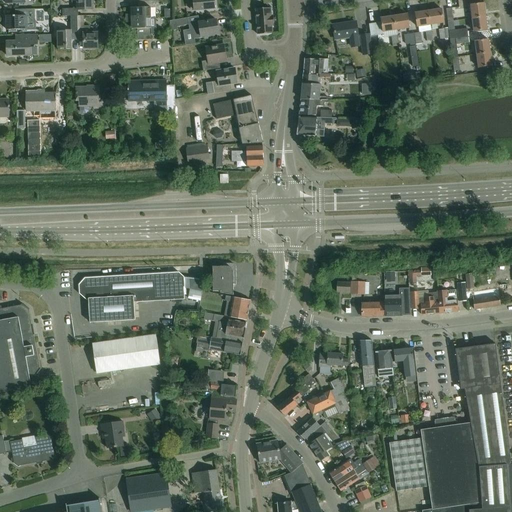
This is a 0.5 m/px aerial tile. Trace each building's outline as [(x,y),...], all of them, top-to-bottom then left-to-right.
[(73,9),(62,9),(62,17),(70,17),(77,17),(77,16),(77,10),(93,10),(92,0),(71,0),(71,2),(73,3),(73,9)] [(195,14),(215,12),(213,0),(184,0),(185,1),(192,0),(193,0),(194,4),(192,4),(191,6),(191,11),(193,13),(195,12),(195,14)] [(126,19),(150,18),(150,8),(153,8),(152,2),(138,2),(138,8),(131,8),(131,15),(126,15),(126,19)] [(472,18),(485,17),(484,3),(470,5),(472,18)] [(270,8),(255,9),(257,35),(272,33),(272,25),(274,25),(273,16),(271,16),(270,8)] [(34,9),(29,9),(15,10),(19,10),(19,16),(6,16),(6,30),(27,29),(27,22),(35,21),(34,9)] [(428,11),(430,25),(443,23),(441,9),(428,11)] [(417,27),(430,25),(428,11),(415,13),(417,27)] [(394,16),(396,30),(409,28),(407,14),(394,16)] [(77,37),(77,40),(83,40),(83,49),(97,49),(97,44),(97,36),(97,33),(90,33),(89,26),(83,26),(83,16),(77,17),(77,37)] [(383,32),(396,30),(394,16),(381,18),(383,32)] [(77,40),(77,37),(77,17),(70,17),(71,30),(57,31),(57,49),(66,49),(71,49),(71,34),(77,34),(77,40)] [(485,17),(472,18),(474,31),(487,30),(485,17)] [(150,18),(126,19),(126,22),(132,22),(132,29),(137,29),(137,35),(156,35),(155,18),(150,18)] [(187,19),(170,22),(172,32),(178,31),(177,27),(188,25),(188,24),(187,19)] [(189,30),(183,30),(185,45),(186,45),(192,44),(194,44),(193,39),(202,38),(201,37),(218,34),(216,20),(206,21),(191,24),(188,24),(188,25),(189,30)] [(450,40),(468,37),(467,29),(454,30),(453,21),(448,21),(448,28),(450,38),(450,40)] [(358,36),(357,32),(355,22),(333,25),(335,40),(350,37),(351,47),(358,46),(357,36),(358,36)] [(440,40),(450,38),(448,28),(439,30),(440,40)] [(6,42),(7,56),(31,55),(30,45),(37,45),(37,33),(15,34),(19,34),(19,42),(6,42)] [(359,36),(361,57),(372,56),(369,34),(359,36)] [(410,45),(416,44),(414,34),(404,35),(406,44),(410,44),(410,45)] [(452,58),(458,57),(456,45),(469,43),(468,37),(450,40),(452,58)] [(477,55),(490,53),(488,40),(475,41),(477,55)] [(223,46),(214,47),(205,48),(207,61),(202,62),(203,71),(220,68),(219,60),(226,59),(223,46)] [(416,46),(409,47),(413,67),(419,66),(416,46)] [(490,53),(477,55),(478,68),(491,66),(490,53)] [(303,75),(303,76),(327,74),(328,74),(328,59),(326,59),(305,59),(303,75)] [(234,68),(224,70),(216,71),(218,81),(206,83),(207,95),(231,91),(230,84),(237,83),(234,68)] [(301,100),(328,101),(328,97),(320,97),(321,79),(331,79),(331,74),(328,74),(327,74),(303,76),(301,100)] [(166,81),(128,81),(128,102),(154,102),(154,111),(166,111),(166,107),(174,106),(173,86),(166,87),(166,81)] [(78,106),(79,106),(80,111),(82,114),(86,113),(89,111),(88,106),(98,106),(98,109),(107,109),(107,93),(99,93),(99,86),(91,86),(91,87),(76,88),(76,100),(78,100),(78,106)] [(37,91),(26,91),(26,111),(46,111),(46,116),(57,116),(57,110),(56,110),(56,94),(37,94),(37,91)] [(251,95),(213,104),(216,119),(236,115),(243,144),(263,143),(251,95)] [(8,107),(9,107),(9,106),(8,106),(8,99),(0,99),(0,117),(8,118),(8,107)] [(329,101),(328,101),(301,100),(299,115),(312,115),(316,115),(316,106),(324,106),(324,103),(329,103),(329,101)] [(17,111),(17,129),(25,128),(25,111),(17,111)] [(332,119),(320,118),(299,117),(297,135),(324,137),(325,125),(333,125),(333,121),(336,121),(336,119),(332,119)] [(207,145),(185,148),(187,162),(209,159),(208,154),(207,145)] [(231,157),(263,156),(262,146),(246,146),(246,151),(231,152),(231,157)] [(263,156),(231,157),(231,162),(247,162),(247,166),(263,166),(263,156)] [(232,263),(231,263),(221,264),(221,266),(212,267),(212,277),(212,291),(220,291),(220,293),(223,293),(233,295),(233,284),(236,284),(236,269),(236,268),(235,267),(235,266),(234,265),(234,264),(233,264),(232,263)] [(184,299),(183,288),(183,278),(178,274),(85,279),(81,284),(82,295),(86,299),(88,299),(89,323),(135,320),(134,303),(184,299)] [(336,292),(340,292),(349,293),(350,293),(350,283),(337,282),(336,292)] [(364,282),(352,282),(351,294),(364,295),(364,282)] [(466,301),(465,287),(465,283),(457,284),(459,302),(466,301)] [(384,316),(401,316),(401,308),(410,307),(409,288),(399,288),(399,296),(384,296),(384,301),(384,316)] [(437,292),(439,313),(448,312),(458,311),(457,300),(447,301),(446,291),(438,292),(437,292)] [(498,291),(489,293),(488,293),(488,291),(480,293),(480,294),(472,296),(474,310),(500,305),(498,291)] [(439,313),(437,292),(428,293),(428,298),(418,299),(418,292),(410,293),(412,309),(421,309),(421,315),(439,313)] [(231,302),(229,317),(247,321),(250,300),(225,296),(224,301),(231,302)] [(362,317),(384,316),(384,301),(379,301),(379,303),(361,304),(362,317)] [(33,335),(34,335),(32,325),(31,326),(29,311),(29,309),(22,304),(21,305),(1,309),(1,306),(0,305),(0,392),(31,387),(29,377),(34,376),(35,377),(40,369),(39,368),(33,335)] [(228,319),(229,317),(214,314),(213,322),(218,323),(215,339),(242,344),(245,329),(246,323),(228,319)] [(156,335),(102,342),(93,344),(97,374),(160,365),(156,335)] [(204,337),(202,348),(209,349),(209,347),(225,350),(224,352),(230,354),(240,355),(242,344),(215,339),(208,338),(204,337)] [(372,341),(359,340),(360,354),(361,366),(374,365),(373,353),(372,341)] [(495,344),(455,349),(460,389),(464,389),(467,404),(470,423),(478,468),(482,508),(469,509),(469,511),(511,511),(511,454),(510,454),(502,399),(495,344)] [(342,359),(343,354),(343,349),(328,348),(327,354),(320,354),(319,370),(329,371),(330,365),(342,366),(342,365),(348,366),(348,360),(342,359)] [(415,380),(413,358),(412,348),(393,350),(395,362),(403,361),(405,381),(415,380)] [(393,375),(392,361),(391,351),(376,352),(378,377),(393,375)] [(211,383),(223,384),(224,372),(212,371),(211,383)] [(316,382),(315,382),(309,374),(301,380),(304,385),(277,407),(284,416),(297,405),(294,402),(311,388),(310,387),(316,382)] [(319,378),(315,381),(321,391),(325,388),(319,378)] [(333,389),(343,385),(339,378),(329,383),(333,389)] [(236,385),(223,384),(211,383),(210,383),(211,390),(221,391),(221,396),(235,397),(236,385)] [(343,385),(333,389),(307,402),(313,413),(318,411),(322,409),(324,413),(326,418),(338,412),(339,414),(349,408),(344,398),(348,396),(343,385)] [(396,410),(395,397),(388,398),(389,410),(396,410)] [(236,400),(235,400),(211,398),(209,419),(225,420),(226,410),(235,411),(236,400)] [(161,418),(155,409),(146,415),(152,424),(161,418)] [(409,423),(408,415),(400,416),(400,418),(398,418),(399,424),(409,423)] [(304,425),(296,432),(304,440),(306,439),(311,434),(320,426),(321,426),(313,417),(304,425)] [(422,511),(469,511),(469,509),(482,508),(478,468),(470,423),(456,425),(455,419),(434,422),(435,428),(420,430),(421,438),(389,443),(396,491),(429,487),(432,509),(422,511)] [(121,430),(123,430),(122,421),(110,423),(100,424),(102,433),(105,433),(107,449),(123,446),(121,430)] [(207,423),(206,437),(217,438),(218,424),(207,423)] [(324,423),(320,426),(323,430),(326,433),(327,434),(331,431),(328,427),(324,423)] [(311,434),(306,439),(310,444),(309,444),(318,457),(321,461),(328,456),(325,452),(326,451),(333,446),(324,434),(326,433),(323,430),(320,426),(311,434)] [(45,435),(36,437),(11,442),(11,440),(4,441),(2,436),(0,436),(0,454),(12,452),(14,462),(13,463),(18,467),(19,466),(50,460),(51,461),(55,456),(54,455),(51,439),(52,438),(46,434),(45,435)] [(291,473),(302,464),(286,445),(279,452),(277,441),(257,444),(260,463),(280,459),(291,473)] [(335,444),(345,458),(354,451),(346,441),(342,441),(335,444)] [(368,472),(379,465),(372,456),(362,464),(368,472)] [(334,482),(362,464),(358,459),(345,468),(343,464),(329,473),(334,482)] [(311,485),(302,464),(291,473),(284,476),(291,493),(292,493),(295,500),(293,502),(277,503),(278,511),(291,511),(295,510),(298,508),(299,511),(321,511),(310,485),(311,485)] [(362,464),(334,482),(340,491),(354,482),(354,481),(359,478),(356,474),(365,469),(362,464)] [(192,474),(193,484),(195,494),(203,492),(206,511),(222,510),(216,470),(192,474)] [(133,511),(171,507),(167,484),(166,474),(126,480),(130,511),(133,511)] [(366,486),(365,484),(364,482),(355,486),(356,490),(366,486)] [(357,496),(368,491),(366,486),(356,490),(354,491),(357,496)] [(268,495),(278,492),(277,487),(266,491),(268,495)] [(368,491),(357,496),(359,502),(371,497),(368,491)] [(100,511),(99,501),(69,506),(69,511),(100,511)]
